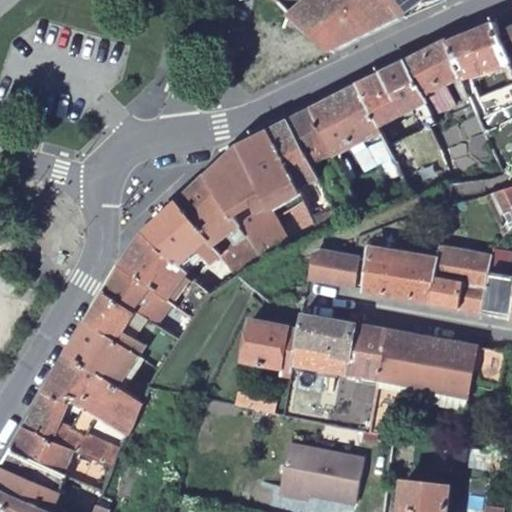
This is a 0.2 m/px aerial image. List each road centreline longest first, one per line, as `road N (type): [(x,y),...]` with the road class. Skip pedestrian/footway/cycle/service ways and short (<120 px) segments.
road 1 (residential): [(168,135),(249,118),(496,0)]
road 2 (residential): [(102,182),(95,265),(0,419)]
road 3 (residential): [(511,334),(309,297)]
road 4 (residential): [(201,0),(168,135)]
